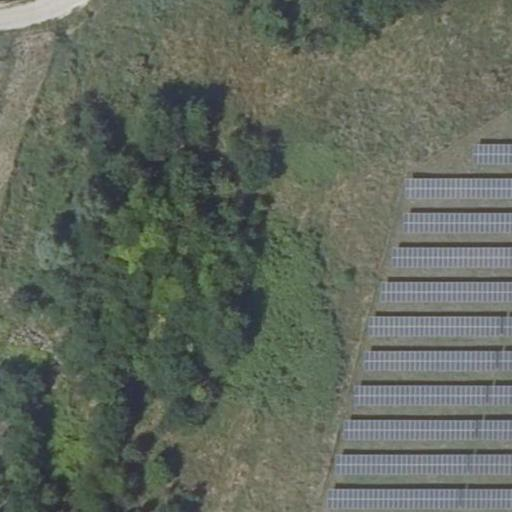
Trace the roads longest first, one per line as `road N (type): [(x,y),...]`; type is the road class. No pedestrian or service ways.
road 1 (track): [(264,0),(233,61),(171,255),(119,511)]
road 2 (track): [(315,0),(388,61),(460,98),(511,107)]
